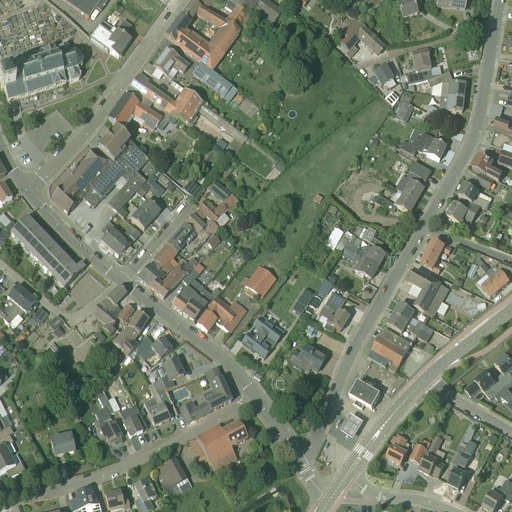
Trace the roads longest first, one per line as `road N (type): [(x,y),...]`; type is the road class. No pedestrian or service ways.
road 1 (residential): [(0,500),(75,487),(128,467),(255,401)]
road 2 (residential): [(294,456),(310,448),(360,334),(423,227)]
road 3 (residential): [(28,190),(98,120),(181,0)]
road 4 (residential): [(423,227),(471,140),(503,0)]
road 5 (residential): [(255,401),(216,351),(119,278)]
road 6 (residential): [(0,264),(71,319),(119,278)]
road 7 (residential): [(119,278),(28,190)]
